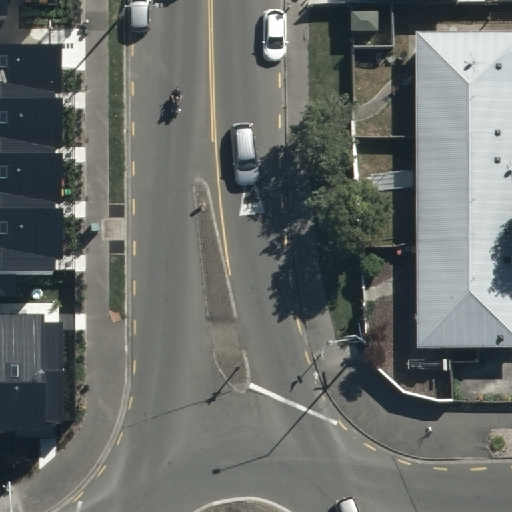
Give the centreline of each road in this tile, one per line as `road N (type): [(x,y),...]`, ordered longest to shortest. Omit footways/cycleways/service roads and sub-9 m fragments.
road 1 (tertiary): [(212,0),(227,443)]
road 2 (tertiary): [(227,443),(282,448),(330,473),(362,511)]
road 3 (tertiary): [(124,511),(143,484),(181,456),(227,443)]
